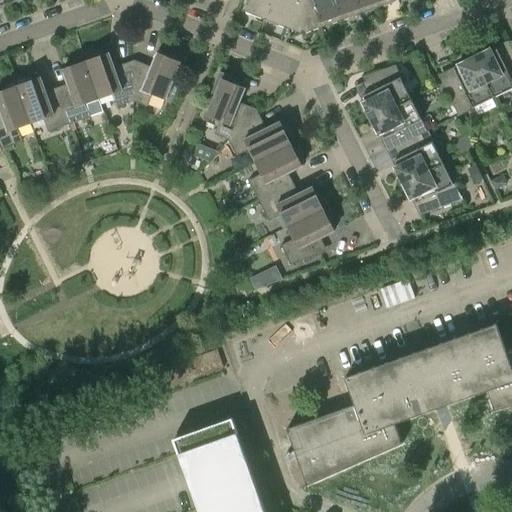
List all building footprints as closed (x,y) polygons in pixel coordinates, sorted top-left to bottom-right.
[(264,20),(272,0),(245,0),(241,11),(264,20)] [(272,0),(264,20),(286,29),(298,0),(272,0)] [(298,0),(286,29),(293,32),(294,37),(321,28),(310,0),(298,0)] [(310,0),(321,28),(340,21),(332,0),(310,0)] [(353,0),(332,0),(340,21),(359,14),(353,0)] [(375,0),(353,0),(359,14),(378,7),(375,0)] [(489,49),(472,57),(493,98),(511,88),(511,83),(509,76),(511,74),(511,59),(503,64),(496,50),(490,53),(489,49)] [(83,55),(82,55),(98,100),(111,95),(116,108),(132,102),(133,68),(115,75),(108,54),(100,57),(96,56),(93,55),(91,55),(89,55),(86,56),(83,56),(83,55)] [(156,54),(148,74),(141,91),(152,95),(165,100),(173,79),(177,81),(186,59),(179,56),(175,56),(171,56),(169,56),(166,56),(164,57),(156,54)] [(98,100),(82,55),(81,55),(82,57),(78,58),(76,60),(75,61),(73,63),(72,64),(71,66),(70,68),(61,71),(69,91),(75,108),(85,104),(98,100)] [(453,71),(459,85),(445,92),(458,117),(473,110),(472,108),(493,98),(472,57),(456,65),(458,69),(453,71)] [(399,78),(400,79),(401,79),(394,66),(362,77),(363,83),(356,86),(362,97),(399,78)] [(148,74),(133,68),(132,102),(133,102),(146,108),(152,95),(141,91),(148,74)] [(236,110),(238,103),(244,89),(236,86),(235,84),(233,82),(232,80),(230,78),(228,77),(226,75),(219,72),(210,94),(214,96),(206,117),(219,122),(214,135),(227,141),(228,141),(252,118),(251,115),(236,110)] [(58,95),(47,99),(40,78),(31,81),(29,81),(27,80),(26,80),(23,79),(20,80),(19,80),(15,81),(14,79),(30,124),(43,120),(47,133),(69,125),(58,95)] [(399,78),(362,97),(364,102),(361,104),(369,120),(410,99),(400,79),(399,78)] [(30,124),(14,79),(13,79),(14,81),(10,83),(9,84),(6,86),(3,89),(1,92),(0,92),(0,114),(0,116),(6,133),(17,129),(30,124)] [(69,91),(58,95),(69,125),(90,118),(85,104),(75,108),(69,91)] [(410,99),(369,120),(377,136),(380,134),(383,140),(397,133),(403,143),(414,137),(409,127),(421,121),(410,99)] [(6,133),(0,116),(0,115),(0,147),(1,149),(21,142),(17,129),(6,133)] [(259,133),(252,118),(228,141),(235,157),(248,150),(243,141),(259,133)] [(279,123),(259,133),(243,141),(248,150),(254,163),(297,141),(295,142),(294,140),(292,138),(291,136),(290,135),(288,134),(286,133),(285,132),(283,131),(279,123)] [(414,137),(403,143),(408,154),(394,161),(396,167),(393,168),(401,184),(442,164),(432,143),(433,142),(427,131),(414,137)] [(254,163),(260,175),(248,181),(258,201),(286,187),(281,177),(301,167),(297,159),(297,157),(298,155),(298,153),(298,151),(297,149),(297,147),(296,145),(296,143),(297,142),(297,141),(254,163)] [(193,156),(208,162),(217,153),(198,145),(193,156)] [(452,184),(442,164),(401,184),(409,200),(412,199),(421,215),(462,201),(453,184),(452,184)] [(475,165),(468,168),(474,180),(481,177),(475,165)] [(502,177),(491,182),(494,190),(506,184),(502,177)] [(286,187),(258,201),(268,222),(280,215),(275,206),(292,198),(286,187)] [(311,188),(292,198),(275,206),(280,215),(286,228),(329,207),(329,206),(327,207),(325,204),(324,202),(322,200),(321,199),(319,198),(317,197),(315,196),(311,188)] [(286,228),(293,240),(280,246),(290,266),(320,255),(313,242),(333,232),(329,224),(330,223),(330,220),(330,218),(330,216),(330,213),(329,212),(329,210),(328,208),(329,207),(286,228)] [(280,265),(255,276),(261,289),(286,277),(280,265)] [(285,429),(305,484),(304,485),(305,486),(402,444),(401,442),(400,443),(393,424),(436,409),(440,407),(444,406),(486,391),(493,410),(491,410),(492,412),(511,406),(511,348),(505,351),(495,324),(344,378),(353,405),(285,429)] [(160,391),(223,369),(216,350),(153,373),(160,391)] [(264,511),(237,436),(234,425),(231,418),(172,439),(177,455),(197,511),(264,511)]
